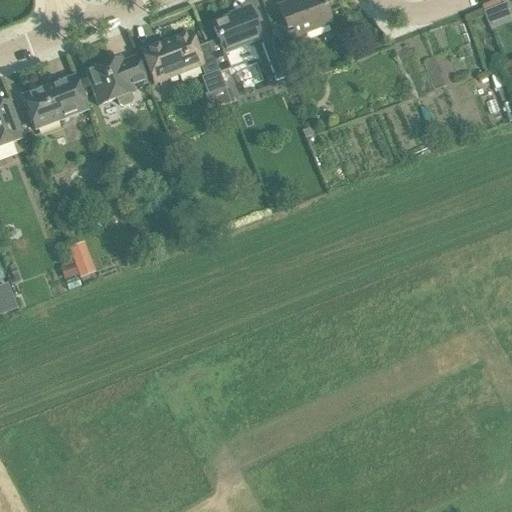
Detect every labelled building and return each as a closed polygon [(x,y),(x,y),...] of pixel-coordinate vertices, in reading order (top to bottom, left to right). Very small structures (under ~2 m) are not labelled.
[(284,25),(273,29),(283,54),(296,49),(292,40),(331,25),(321,0),(307,0),(293,5),(293,3),(278,9),(284,25)] [(485,14),(490,27),(501,22),(496,9),(485,14)] [(212,26),(219,44),(208,48),(218,74),(229,70),(224,55),(261,41),(249,11),(212,26)] [(142,53),(155,86),(202,68),(206,79),(203,81),(208,94),(203,96),(210,114),(217,111),(217,112),(221,110),(220,108),(228,105),(223,91),(224,91),(218,74),(208,48),(197,52),(190,34),(142,53)] [(277,40),(261,46),(276,83),(291,77),(277,40)] [(122,60),(86,74),(99,108),(115,101),(117,107),(122,109),(130,106),(132,101),(130,96),(134,94),(133,90),(146,86),(135,59),(123,64),(122,60)] [(75,79),(23,98),(36,132),(88,112),(75,79)] [(476,83),(459,92),(471,118),(489,110),(476,83)] [(0,149),(23,141),(9,104),(0,107),(0,149)] [(166,132),(172,146),(180,142),(175,129),(166,132)] [(147,230),(136,235),(142,250),(152,246),(147,230)] [(84,243),(69,248),(80,278),(94,273),(84,243)] [(0,262),(0,273),(3,284),(13,281),(6,260),(0,262)] [(72,264),(60,268),(64,281),(77,276),(72,264)] [(0,319),(17,313),(7,287),(0,289),(0,319)]
